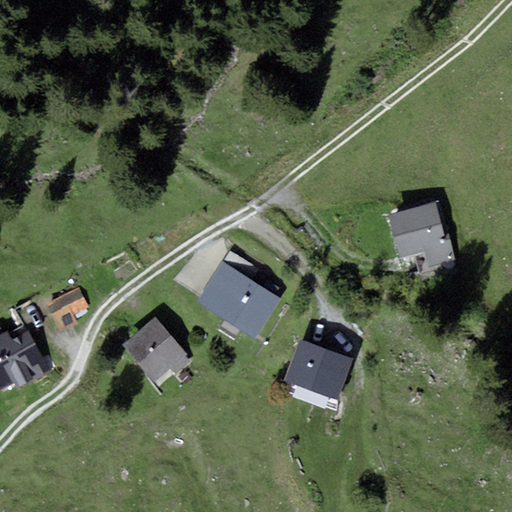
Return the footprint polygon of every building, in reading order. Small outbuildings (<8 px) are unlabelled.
[(444,234),(435,201),(387,214),(400,258),(425,251),(429,267),(455,259),(448,233),(444,234)] [(198,302),(254,338),(280,299),(275,295),(279,289),(267,280),(262,287),(253,281),(260,270),(231,251),(198,302)] [(79,288),(45,304),(58,331),(78,322),(75,314),(88,308),(79,288)] [(156,318),(123,344),(153,381),(170,368),(175,374),(190,361),(156,318)] [(0,389),(17,381),(21,388),(51,372),(24,324),(5,334),(0,325),(0,389)] [(351,358),(299,340),(284,382),(337,400),(351,358)]
